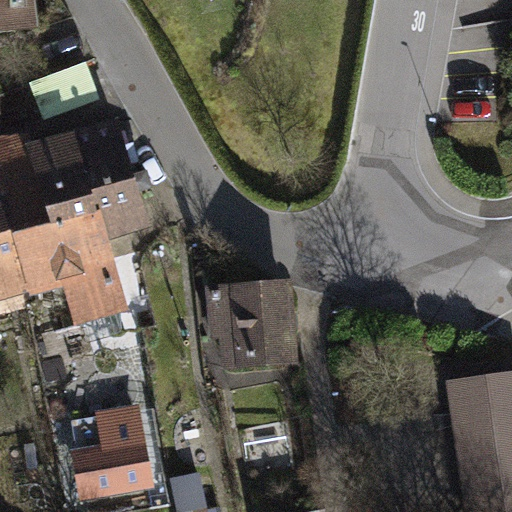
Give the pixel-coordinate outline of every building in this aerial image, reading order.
[(0,0),(0,33),(28,30),(24,0),(0,0)] [(42,119),(96,104),(85,69),(32,84),(42,119)] [(132,177),(116,126),(31,152),(52,226),(95,214),(101,236),(146,224),(136,193),(150,188),(146,174),(132,177)] [(52,226),(31,152),(28,142),(0,144),(0,294),(32,286),(18,235),(52,226)] [(52,226),(18,235),(32,286),(68,275),(79,310),(118,298),(101,236),(95,214),(52,226)] [(290,359),(286,289),(220,293),(221,306),(211,306),(213,336),(222,336),(224,363),(290,359)] [(511,511),(511,376),(453,385),(470,511),(511,511)] [(145,483),(139,448),(100,455),(95,429),(76,432),(87,493),(145,483)]
